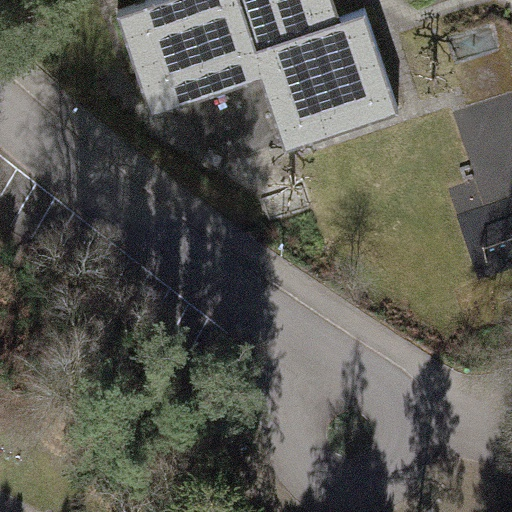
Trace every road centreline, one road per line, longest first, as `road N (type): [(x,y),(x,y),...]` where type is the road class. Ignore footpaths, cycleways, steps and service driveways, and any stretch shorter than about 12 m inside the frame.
road 1 (residential): [(268,303),(289,378),(287,459),(315,493),(358,503),(398,486),(420,448),(408,394)]
road 2 (residential): [(268,303),(56,147),(0,96)]
road 3 (residential): [(408,394),(268,303)]
